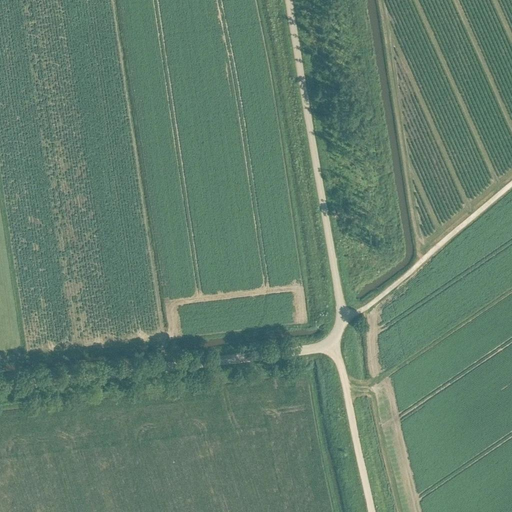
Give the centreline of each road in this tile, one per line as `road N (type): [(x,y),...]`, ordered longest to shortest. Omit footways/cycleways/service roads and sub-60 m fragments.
road 1 (unclassified): [(0,389),(333,344),(339,302),(295,0)]
road 2 (track): [(333,344),(372,511)]
